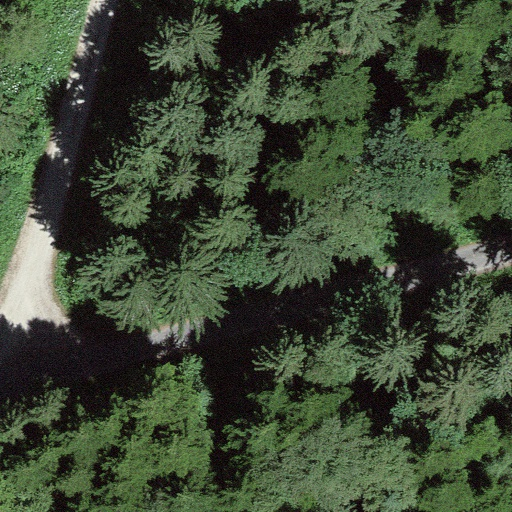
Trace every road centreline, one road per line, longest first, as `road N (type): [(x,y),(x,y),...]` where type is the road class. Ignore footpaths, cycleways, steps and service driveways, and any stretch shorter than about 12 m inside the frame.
road 1 (unclassified): [(43,368),(511,244)]
road 2 (track): [(0,381),(43,368),(113,0)]
